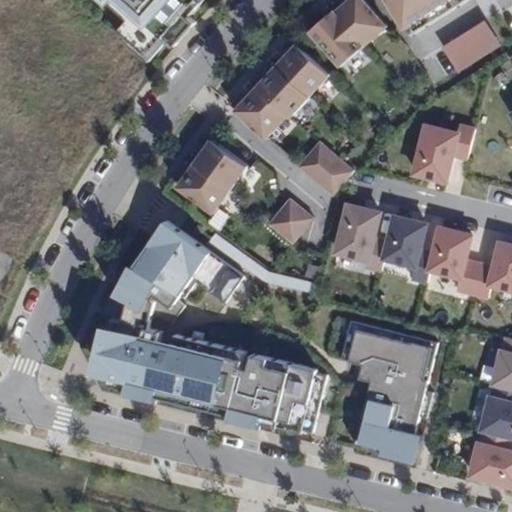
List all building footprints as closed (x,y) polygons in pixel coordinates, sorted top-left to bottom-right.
[(108,0),(125,15),(112,29),(140,55),(180,11),(184,15),(197,0),(108,0)] [(362,0),(348,0),(338,10),(369,44),(388,27),(362,0)] [(466,0),(385,0),(407,36),(466,0)] [(338,10),(318,28),(349,62),(369,44),(338,10)] [(496,41),(481,16),(437,43),(452,67),(496,41)] [(330,74),(297,43),(276,64),(309,95),(330,74)] [(289,116),(309,95),(276,64),(256,85),(286,113),(289,116)] [(286,113),(256,85),(233,108),(264,137),(286,113)] [(458,132),(422,123),(408,176),(445,186),(453,156),(468,160),(476,127),(460,123),(458,132)] [(213,137),(195,160),(232,187),(249,164),(213,137)] [(319,140),(298,164),(309,174),(330,150),(319,140)] [(341,160),(330,150),(309,174),(320,183),(341,160)] [(195,160),(178,183),(215,210),(232,187),(195,160)] [(341,160),(320,183),(331,193),(352,170),(341,160)] [(292,197),(271,221),(283,231),(304,207),(292,197)] [(382,212),(344,201),(330,254),(367,262),(366,269),(382,272),(384,262),(379,261),(385,237),(376,236),(382,212)] [(315,217),(304,207),(283,231),(294,241),(315,217)] [(391,214),(385,237),(379,261),(384,262),(412,270),(410,278),(424,282),(426,271),(429,249),(421,248),(426,221),(391,214)] [(167,216),(153,235),(202,269),(199,273),(221,288),(237,265),(167,216)] [(435,224),(429,249),(426,271),(460,280),(456,290),(472,295),(477,261),(467,258),(473,234),(435,224)] [(153,235),(119,283),(170,319),(185,299),(180,296),(183,291),(185,292),(199,273),(202,269),(153,235)] [(489,264),(477,261),(472,295),(482,297),(484,286),(511,294),(511,243),(496,239),(489,264)] [(158,324),(107,311),(95,358),(106,361),(102,376),(120,380),(119,384),(150,392),(152,387),(225,405),(223,412),(256,420),(258,415),(299,425),(300,423),(310,425),(325,366),(172,327),(167,344),(154,341),(158,324)] [(366,383),(352,437),(406,451),(416,411),(424,413),(431,388),(423,386),(435,341),(355,320),(342,369),(376,378),(374,385),(366,383)] [(497,349),(487,387),(491,389),(511,393),(511,337),(504,335),(501,350),(497,349)] [(511,393),(491,389),(490,396),(485,395),(475,432),(481,433),(511,440),(511,393)] [(511,448),(509,448),(511,440),(481,433),(479,440),(474,440),(463,477),(511,488),(511,448)]
